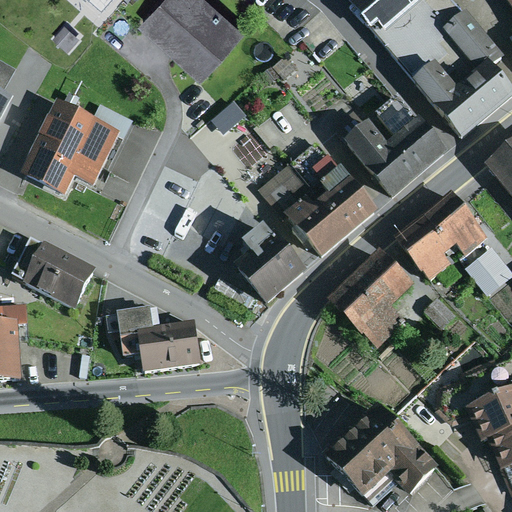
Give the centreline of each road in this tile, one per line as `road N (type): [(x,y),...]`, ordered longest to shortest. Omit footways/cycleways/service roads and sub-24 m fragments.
road 1 (residential): [(280,375),(0,400)]
road 2 (primary): [(465,167),(315,295),(282,357)]
road 3 (residential): [(465,167),(326,0)]
road 4 (residential): [(108,267),(198,314),(238,345),(282,357)]
road 5 (residential): [(171,135),(108,267)]
road 6 (primary): [(280,375),(291,511)]
road 7 (residential): [(0,210),(108,267)]
